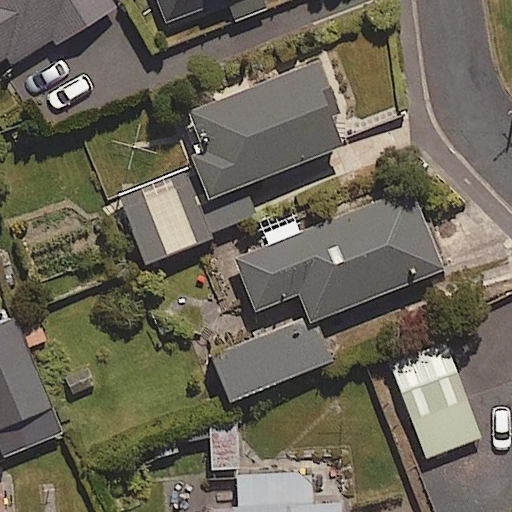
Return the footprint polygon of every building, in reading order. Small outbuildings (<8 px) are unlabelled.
[(53,43),(57,49),(118,12),(111,0),(0,0),(0,64),(7,61),(12,68),(53,43)] [(159,0),(169,24),(233,0),(159,0)] [(221,158),(116,198),(142,267),(258,222),(245,189),(350,148),(318,66),(202,110),(221,158)] [(317,324),(447,273),(414,190),(302,235),(296,221),(251,239),(256,252),(239,259),(260,312),(302,295),(312,319),(215,358),(234,404),(333,364),(317,324)] [(0,324),(0,436),(53,411),(10,320),(0,324)] [(449,339),(387,362),(425,463),(486,440),(449,339)] [(240,468),(236,426),(209,428),(213,470),(240,468)] [(313,476),(238,479),(240,511),(237,511),(345,511),(345,508),(314,509),(313,476)]
